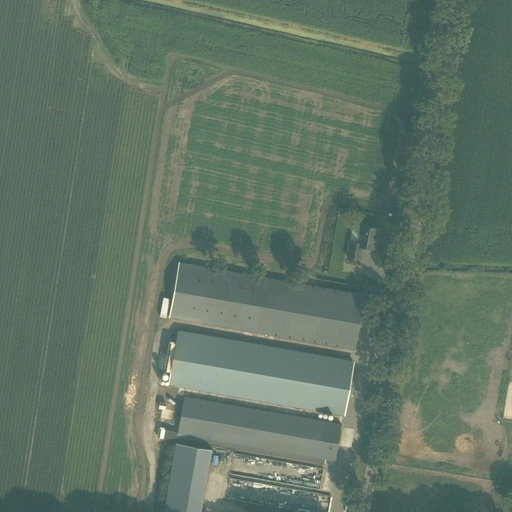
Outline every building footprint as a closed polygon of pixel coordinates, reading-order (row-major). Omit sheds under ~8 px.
[(347,258),(360,260),(362,247),(374,249),(376,238),(378,239),(380,229),(378,228),(377,227),(373,226),(371,227),(361,225),(358,243),(350,242),(347,258)] [(236,329),(354,350),(364,295),(179,263),(169,317),(197,322),(236,329)] [(170,371),(168,385),(343,415),(352,361),(177,330),(176,340),(170,371)] [(170,339),(165,370),(170,371),(176,340),(170,339)] [(325,459),(334,461),(341,424),(184,397),(177,432),(164,430),(164,428),(160,427),(158,438),(165,439),(178,438),(324,464),(325,459)] [(163,511),(200,511),(211,449),(175,443),(163,511)] [(228,496),(246,499),(249,482),(238,480),(238,479),(231,478),(228,496)]
